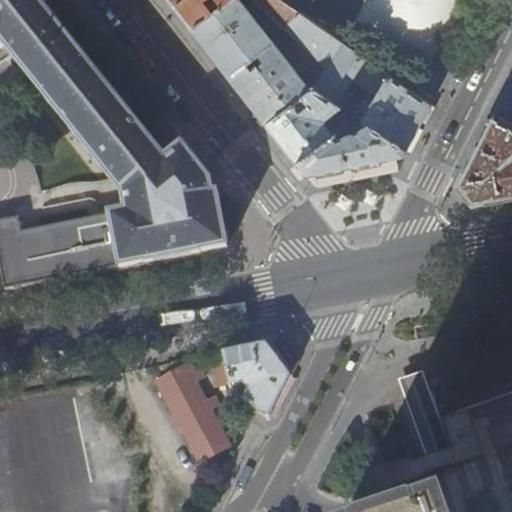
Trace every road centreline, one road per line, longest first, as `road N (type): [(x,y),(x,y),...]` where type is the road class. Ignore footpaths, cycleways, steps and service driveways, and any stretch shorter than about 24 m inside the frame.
road 1 (residential): [(119,0),(316,244),(330,282)]
road 2 (secondary): [(0,348),(330,282)]
road 3 (residential): [(511,20),(390,271)]
road 4 (residential): [(282,498),(390,271)]
road 5 (residential): [(330,282),(334,326),(324,355),(255,490)]
road 6 (unclassified): [(511,462),(373,511)]
road 7 (secondary): [(390,271),(511,249)]
